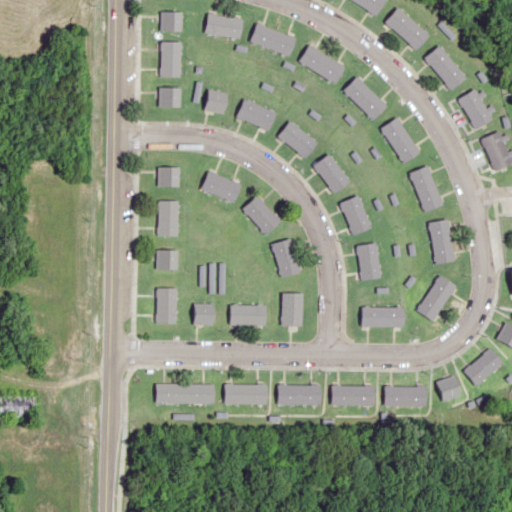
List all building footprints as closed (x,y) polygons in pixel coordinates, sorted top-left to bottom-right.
[(351,0),(375,14),(383,0),(351,0)] [(428,34),(397,6),(383,21),(414,49),(428,34)] [(181,30),(181,10),(160,10),(160,30),(181,30)] [(204,31),(239,38),(242,18),(208,11),(204,31)] [(289,54),(295,35),(256,22),(249,41),(289,54)] [(180,76),(180,40),(160,40),(160,76),(180,76)] [(333,83),(344,67),(309,43),(298,59),(333,83)] [(466,76),(438,44),(423,57),(450,89),(466,76)] [(385,105),(355,75),(341,89),(371,119),(385,105)] [(180,106),(180,86),(159,86),(159,106),(180,106)] [(457,97),(474,128),(491,118),(474,88),(457,97)] [(268,129),(276,111),(244,97),(236,115),(268,129)] [(401,162),(418,152),(397,116),(380,126),(401,162)] [(276,135),(305,156),(317,141),(288,119),(276,135)] [(511,162),(498,130),(480,138),(493,170),(511,162)] [(312,165),(333,192),(349,180),(328,152),(312,165)] [(179,186),(179,165),(157,165),(157,186),(179,186)] [(441,204),(426,165),(408,172),(422,211),(441,204)] [(234,201),(241,182),(207,170),(200,189),(234,201)] [(280,219),(256,194),(241,209),(266,234),(280,219)] [(370,226),(358,194),(340,201),(352,233),(370,226)] [(178,234),(178,199),(157,199),(157,234),(178,234)] [(454,259),(446,217),(426,221),(434,262),(454,259)] [(300,271),(290,237),(270,243),(280,276),(300,271)] [(379,277),(376,242),(357,244),(359,279),(379,277)] [(176,268),(176,249),(155,249),(155,268),(176,268)] [(455,285),(439,273),(414,308),(430,319),(455,285)] [(176,323),(176,287),(155,287),(155,323),(176,323)] [(281,292),(281,325),(302,325),(302,292),(281,292)] [(266,304),(229,304),(229,324),(266,324),(266,304)] [(403,326),(404,306),(360,306),(360,325),(403,326)] [(216,310),(193,310),(193,324),(216,324),(216,310)] [(511,346),(511,324),(503,320),(495,338),(511,346)] [(461,369),(473,384),(501,361),(489,346),(461,369)] [(439,401),(460,394),(453,373),(433,380),(439,401)] [(153,402),(212,403),(212,384),(153,382),(153,402)] [(267,384),(223,384),(223,403),(267,403),(267,384)] [(321,404),(321,384),(276,384),(276,404),(321,404)] [(373,384),(330,384),(330,405),(373,405),(373,384)] [(424,406),(425,384),(382,384),(382,406),(424,406)] [(0,394),(0,417),(33,417),(33,394),(0,394)]
